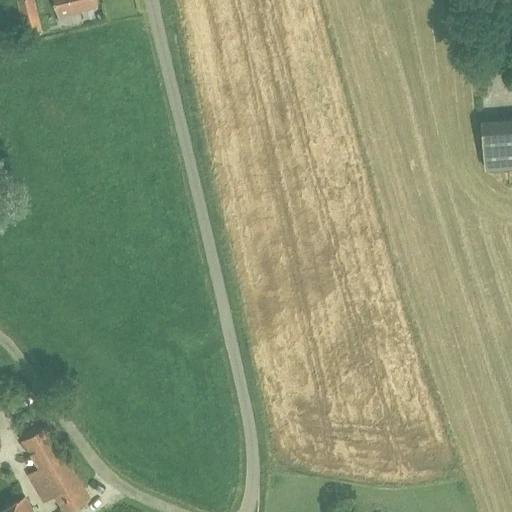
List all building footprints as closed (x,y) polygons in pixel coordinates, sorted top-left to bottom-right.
[(17,0),(25,33),(42,29),(35,0),(17,0)] [(58,14),(61,25),(83,20),(81,9),(98,5),(96,0),(54,0),(58,14)] [(511,116),(482,119),(486,169),(511,167),(511,116)] [(21,441),(62,511),(65,511),(91,497),(48,425),(21,441)] [(0,510),(0,511),(33,511),(25,496),(0,510)]
